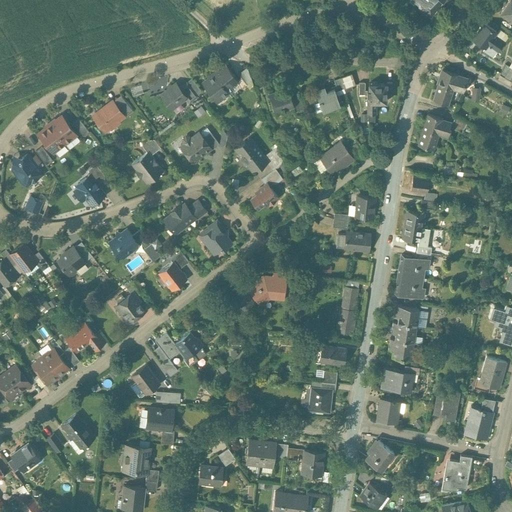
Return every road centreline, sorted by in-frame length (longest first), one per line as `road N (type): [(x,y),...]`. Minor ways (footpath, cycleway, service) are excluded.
road 1 (residential): [(0,427),(45,405),(259,241),(224,191),(204,184),(47,225),(0,208)]
road 2 (residential): [(3,137),(38,108),(87,86),(347,6)]
road 3 (residential): [(392,157),(354,428)]
road 4 (residential): [(169,511),(171,485),(193,440),(217,428),(354,428)]
road 5 (residential): [(354,428),(491,449)]
